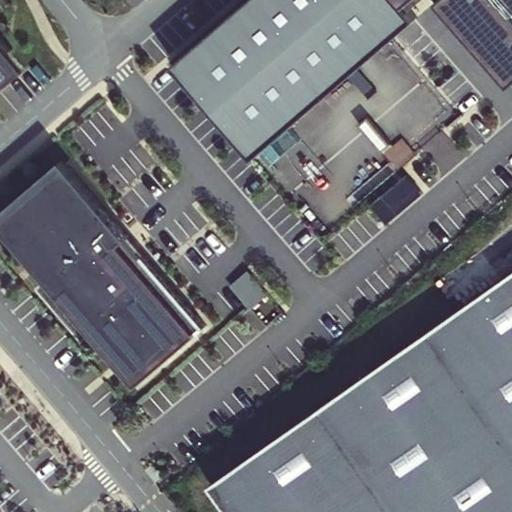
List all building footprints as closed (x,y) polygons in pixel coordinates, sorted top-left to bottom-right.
[(251,0),(176,65),(254,156),(414,17),(403,5),(399,0),(251,0)] [(511,0),(399,0),(403,5),(408,0),(439,0),(511,82),(511,81),(511,0)] [(0,88),(25,67),(0,38),(0,88)] [(210,324),(64,161),(0,214),(0,220),(142,383),(210,324)] [(511,511),(511,271),(211,484),(230,511),(511,511)]
